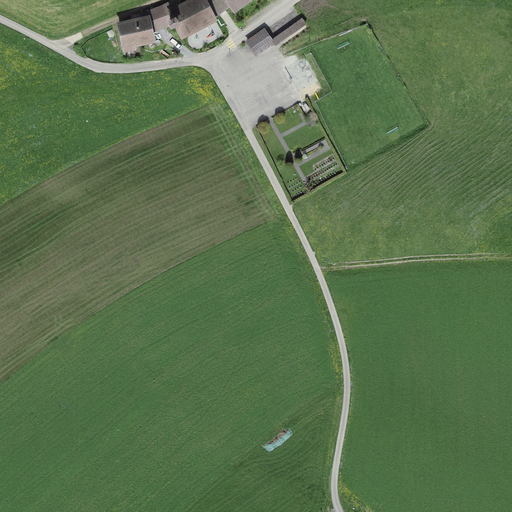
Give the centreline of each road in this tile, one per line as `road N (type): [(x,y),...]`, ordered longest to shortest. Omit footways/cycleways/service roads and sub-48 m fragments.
road 1 (unclassified): [(340,511),(334,481),(347,380),(333,311),(286,203),(205,58)]
road 2 (unclassified): [(205,58),(110,69),(25,30)]
